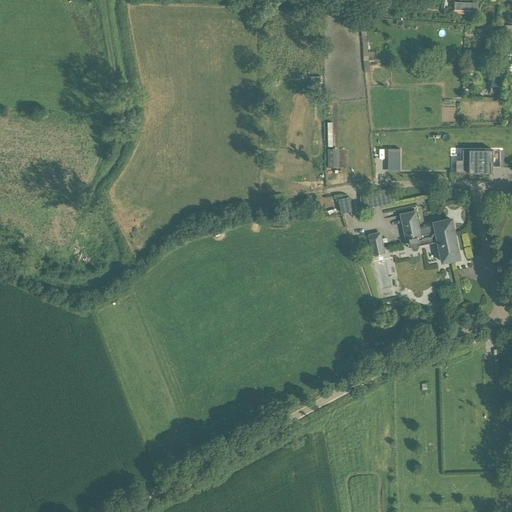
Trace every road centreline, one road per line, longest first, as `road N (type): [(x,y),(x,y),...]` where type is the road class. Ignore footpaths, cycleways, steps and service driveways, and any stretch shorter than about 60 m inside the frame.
road 1 (unclassified): [(112,511),(413,353),(499,320)]
road 2 (residential): [(472,185),(328,192)]
road 3 (residential): [(499,320),(472,185)]
